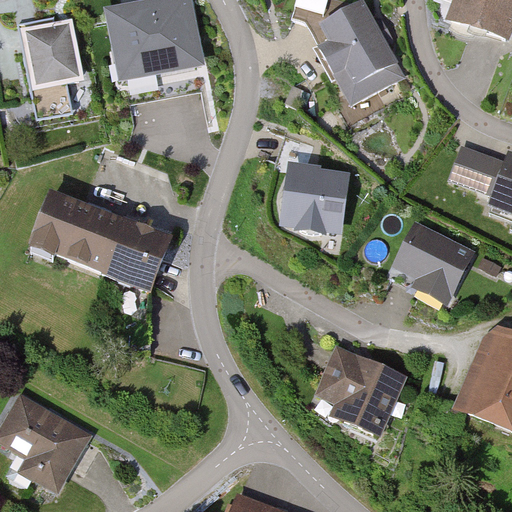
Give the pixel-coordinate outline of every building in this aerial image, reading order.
[(168,0),(107,10),(120,89),(208,75),(196,0),(168,0)] [(327,16),(331,0),(300,0),(298,8),(327,16)] [(511,0),(454,0),(445,26),(511,48),(511,0)] [(369,5),(346,16),(386,95),(408,83),(369,5)] [(386,95),(346,16),(322,28),(331,46),(321,51),(351,112),(386,95)] [(57,23),(20,30),(41,129),(78,121),(72,90),(88,87),(75,27),(59,30),(57,23)] [(311,93),(294,89),(289,114),(305,117),(311,93)] [(511,164),(511,167),(467,152),(455,188),(499,203),(495,213),(511,218),(511,164)] [(353,180),(286,174),(280,233),(347,239),(353,180)] [(177,247),(56,202),(35,258),(156,303),(177,247)] [(482,261),(419,230),(397,275),(425,289),(420,298),(455,315),(482,261)] [(511,336),(494,330),(458,423),(511,444),(511,336)] [(411,382),(357,361),(332,425),(385,446),(411,382)] [(96,443),(24,402),(0,442),(0,447),(28,464),(20,477),(62,501),(96,443)]
